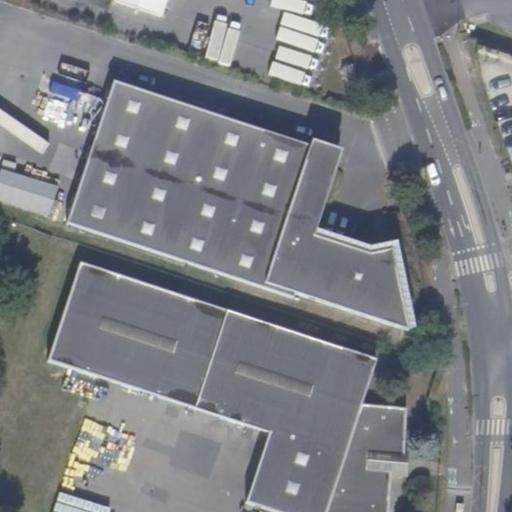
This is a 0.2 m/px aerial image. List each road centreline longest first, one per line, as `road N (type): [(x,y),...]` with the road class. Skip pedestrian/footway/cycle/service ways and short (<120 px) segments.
road 1 (tertiary): [(376,0),(475,323)]
road 2 (tertiary): [(508,319),(484,212),(413,0)]
road 3 (tertiary): [(480,366),(476,511)]
